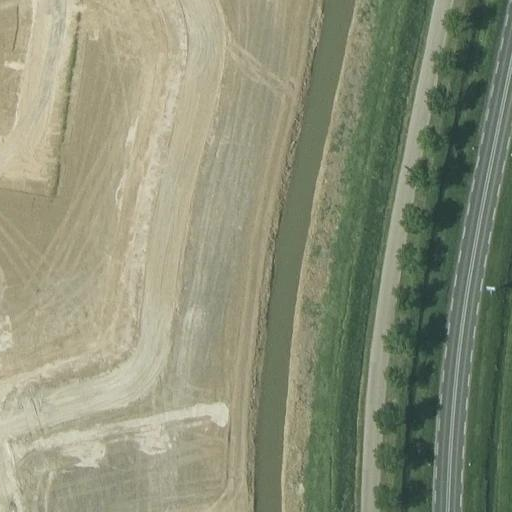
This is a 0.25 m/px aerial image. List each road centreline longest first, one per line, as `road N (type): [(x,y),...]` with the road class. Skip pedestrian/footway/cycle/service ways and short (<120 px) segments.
road 1 (residential): [(202,0),(209,44),(203,97),(148,362),(107,397),(0,433)]
road 2 (unclassified): [(371,511),(375,388),(443,0)]
road 3 (primary): [(448,511),(456,366),(511,62)]
